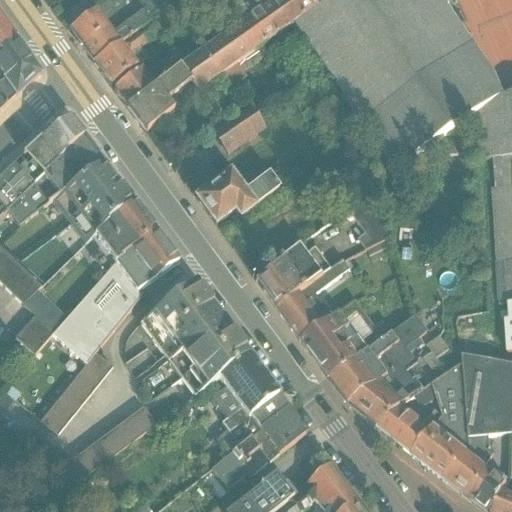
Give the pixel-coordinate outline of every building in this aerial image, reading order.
[(507,97),(511,94),(511,87),(450,0),(216,0),(237,29),(277,0),(328,0),(329,1),(293,26),(398,175),(479,118),(507,97)] [(70,33),(93,65),(120,44),(97,13),(70,33)] [(0,55),(18,42),(0,18),(0,55)] [(0,80),(13,98),(43,76),(18,42),(0,55),(0,80)] [(110,88),(138,68),(120,44),(93,65),(110,88)] [(116,92),(130,110),(176,74),(162,56),(116,92)] [(147,131),(193,95),(176,74),(130,110),(147,131)] [(511,96),(507,97),(479,118),(480,161),(489,161),(490,192),(499,325),(507,324),(509,353),(511,353),(511,96)] [(8,99),(0,106),(0,122),(3,126),(20,112),(8,99)] [(241,161),(282,137),(268,113),(227,137),(241,161)] [(44,174),(90,140),(73,117),(27,150),(44,174)] [(44,174),(62,198),(108,165),(90,140),(44,174)] [(90,237),(136,204),(108,165),(62,198),(90,237)] [(239,218),(256,207),(231,172),(194,198),(215,227),(235,213),(239,218)] [(90,237),(111,266),(158,233),(136,204),(90,237)] [(133,296),(179,263),(158,233),(111,266),(133,296)] [(256,283),(278,313),(319,283),(298,253),(256,283)] [(300,344),(342,314),(319,283),(278,313),(300,344)] [(218,384),(251,359),(198,285),(152,317),(205,392),(218,384)] [(0,309),(0,334),(12,318),(0,309)] [(300,344),(331,386),(372,355),(342,314),(300,344)] [(435,353),(447,370),(465,358),(453,341),(435,353)] [(159,348),(136,367),(161,396),(184,377),(159,348)] [(379,388),(390,380),(372,355),(331,386),(350,410),(379,388)] [(251,359),(218,384),(248,422),(280,397),(251,359)] [(379,388),(350,410),(378,434),(404,410),(379,388)] [(309,433),(280,397),(248,422),(276,459),(309,433)] [(139,456),(171,434),(154,410),(76,465),(94,491),(140,458),(139,456)] [(404,410),(378,434),(414,460),(438,431),(404,410)] [(448,484),(471,457),(440,431),(417,458),(448,484)] [(448,484),(478,509),(501,482),(471,457),(448,484)] [(352,511),(362,505),(335,468),(297,496),(308,511),(352,511)] [(279,511),(294,501),(277,478),(233,511),(279,511)] [(481,511),(497,511),(511,495),(511,491),(501,482),(478,509),(481,511)] [(511,511),(511,495),(497,511),(511,511)]
